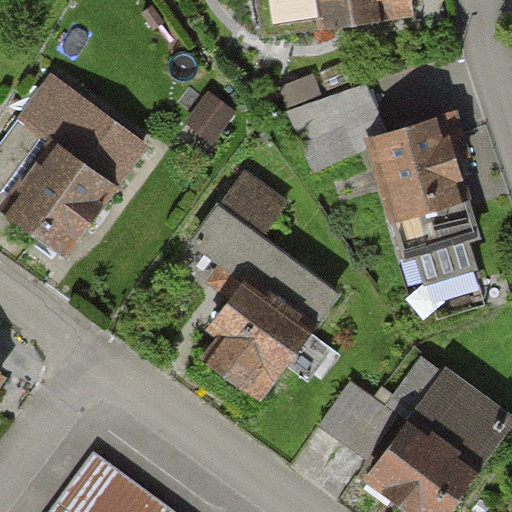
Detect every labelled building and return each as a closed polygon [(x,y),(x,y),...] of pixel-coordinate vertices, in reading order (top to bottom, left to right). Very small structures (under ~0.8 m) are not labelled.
[(252,0),(259,38),(407,15),(404,0),(252,0)] [(360,150),(337,102),(293,123),(316,171),(360,150)] [(143,147),(84,103),(5,207),(65,251),(143,147)] [(456,115),(371,141),(408,256),(419,253),(428,282),(486,264),(452,157),(468,152),(456,115)] [(42,138),(18,121),(0,145),(0,192),(2,193),(42,138)] [(245,176),(196,243),(223,262),(210,280),(233,297),(211,327),(226,338),(210,359),(261,395),(334,294),(258,239),(284,204),(245,176)] [(447,511),(511,421),(425,359),(392,404),(414,419),(366,486),(392,504),(397,496),(419,511),(447,511)] [(321,426),(367,460),(398,418),(387,410),(392,403),(380,394),(374,403),(351,386),(321,426)] [(173,511),(97,455),(53,511),(173,511)]
